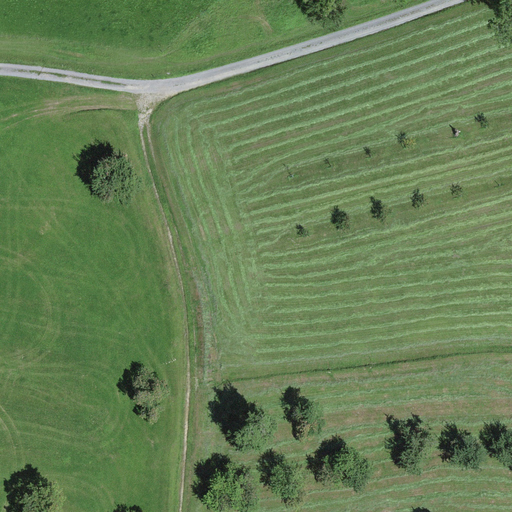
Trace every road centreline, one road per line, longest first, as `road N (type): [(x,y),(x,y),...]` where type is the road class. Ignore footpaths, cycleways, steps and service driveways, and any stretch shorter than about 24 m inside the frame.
road 1 (track): [(453,0),(177,85),(144,90),(0,72)]
road 2 (track): [(185,511),(193,329),(144,125),(144,90)]
